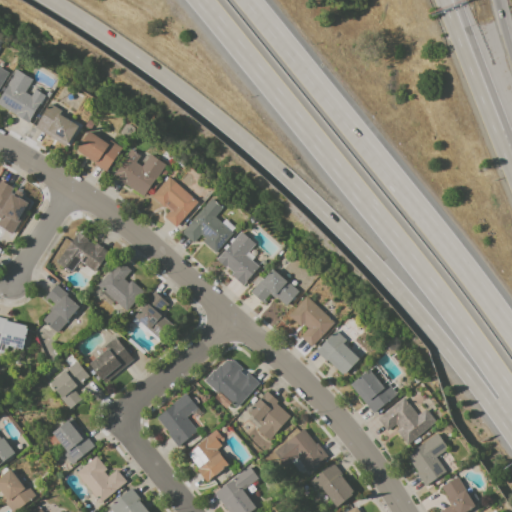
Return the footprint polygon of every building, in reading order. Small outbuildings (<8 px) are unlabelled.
[(0,68),(8,73),(0,87),(0,68)] [(32,80),(25,93),(31,96),(35,90),(45,96),(28,123),(0,106),(0,97),(13,75),(12,75),(15,70),(32,80)] [(65,147),(34,128),(49,104),(61,111),(58,115),(77,126),(65,147)] [(97,124),(93,131),(88,128),(92,121),(97,124)] [(121,150),(104,173),(76,152),(78,150),(76,149),(88,132),(106,145),(109,141),(121,150)] [(166,166),(144,198),(112,176),(130,150),(140,157),(136,163),(142,167),(150,155),(166,166)] [(198,203),(176,229),(164,219),(170,212),(165,208),(164,209),(152,198),(169,178),(198,203)] [(30,202),(11,234),(0,227),(0,214),(2,211),(0,209),(0,180),(13,188),(11,191),(30,202)] [(222,208),(214,217),(221,224),(224,220),(234,228),(231,232),(232,234),(215,253),(202,242),(205,239),(200,235),(193,243),(181,233),(211,199),(222,208)] [(107,252),(93,272),(78,262),(70,273),(55,262),(77,232),(87,239),(86,241),(93,245),(94,243),(107,252)] [(255,245),(245,256),(259,268),(243,286),(231,276),(233,273),(227,267),(226,269),(216,261),(241,232),(255,245)] [(129,270),(122,278),(127,283),(130,280),(142,291),(125,311),(96,285),(118,260),(129,270)] [(271,269),(298,292),(285,306),(275,298),(274,299),(269,294),(261,303),(249,293),(255,287),(251,283),(258,275),(262,279),(271,269)] [(55,284),(67,295),(66,296),(78,307),(55,333),(41,320),(49,311),(48,310),(53,304),(47,299),(45,301),(43,298),(55,284)] [(153,292),(167,304),(165,307),(163,305),(157,311),(163,316),(162,317),(172,326),(157,342),(145,332),(144,333),(130,321),(145,304),(143,303),(153,292)] [(305,297),(333,323),(310,347),(299,337),(306,329),(302,324),(299,327),(287,315),(305,297)] [(26,329),(21,349),(5,345),(3,350),(2,354),(0,353),(0,318),(7,320),(7,321),(25,326),(24,329),(26,329)] [(335,331),(345,340),(342,343),(358,359),(344,374),(343,373),(341,374),(327,360),(325,361),(315,351),(335,331)] [(113,337),(132,360),(103,383),(88,364),(105,350),(102,346),(113,337)] [(87,376),(80,382),(82,384),(73,391),(80,400),(68,409),(58,397),(59,396),(48,382),(75,360),(87,376)] [(257,383),(235,408),(206,382),(224,363),(236,374),(234,377),(238,381),(246,373),(257,383)] [(368,370),(382,387),(386,383),(396,395),(372,414),(349,385),(368,370)] [(265,391),(276,401),(274,404),(289,417),(267,440),(255,430),(260,425),(246,412),(265,391)] [(184,393),(196,408),(185,417),(196,431),(176,447),(166,434),(168,433),(155,417),(171,405),(170,404),(184,393)] [(404,398),(418,415),(426,409),(436,422),(407,445),(397,431),(400,429),(396,424),(387,431),(378,419),(404,398)] [(93,446),(70,465),(61,453),(65,451),(50,433),(70,418),(93,446)] [(302,429),(314,444),(316,443),(326,456),(306,471),(295,457),(283,467),(272,452),(302,429)] [(210,433),(220,446),(215,450),(227,464),(205,482),(195,470),(197,469),(185,454),(210,433)] [(436,435),(447,450),(435,458),(445,473),(425,487),(415,474),(417,473),(405,456),(436,435)] [(14,453),(0,464),(0,438),(2,438),(14,453)] [(95,456),(105,469),(102,472),(106,476),(115,469),(125,482),(99,503),(74,473),(95,456)] [(331,463),(352,491),(350,493),(351,495),(335,507),(322,489),(318,492),(309,481),(331,463)] [(248,467),(257,479),(244,488),(257,505),(247,511),(226,511),(212,493),(248,467)] [(0,476),(9,470),(23,487),(26,485),(34,495),(13,511),(11,511),(4,502),(6,501),(0,493),(0,476)] [(474,507),(465,511),(439,511),(449,505),(445,499),(446,498),(440,487),(456,477),(474,507)] [(130,488),(140,501),(139,502),(146,511),(111,511),(107,506),(130,488)]
